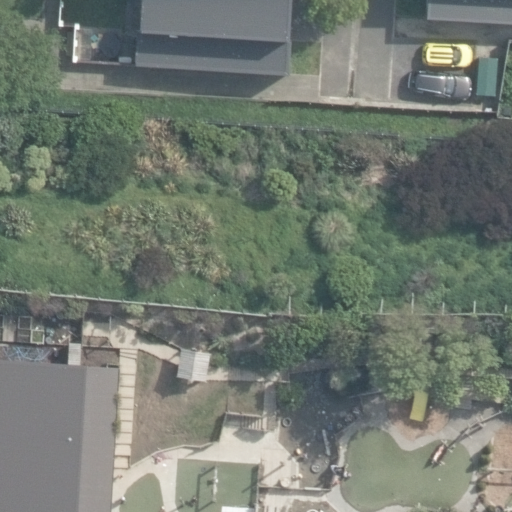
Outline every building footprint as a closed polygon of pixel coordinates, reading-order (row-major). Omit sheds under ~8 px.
[(287,38),(289,0),(140,0),(139,29),(287,38)] [(511,21),(511,0),(428,0),(427,17),(511,21)] [(285,73),(287,38),(139,29),(137,64),(285,73)] [(0,511),(111,511),(119,368),(0,360),(0,511)] [(343,463),(345,400),(296,399),(294,462),(343,463)] [(511,511),(511,430),(486,432),(491,511),(511,511)]
